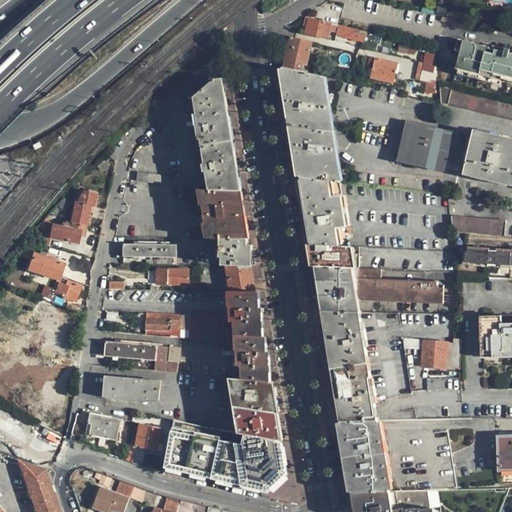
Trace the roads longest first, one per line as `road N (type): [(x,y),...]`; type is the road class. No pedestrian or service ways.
road 1 (secondary): [(249,51),(323,511)]
road 2 (residential): [(75,406),(124,149),(224,59),(249,51)]
road 3 (motorway): [(0,130),(61,109),(195,0)]
road 4 (residential): [(63,467),(74,452),(280,511)]
road 5 (motorway): [(0,107),(121,0)]
